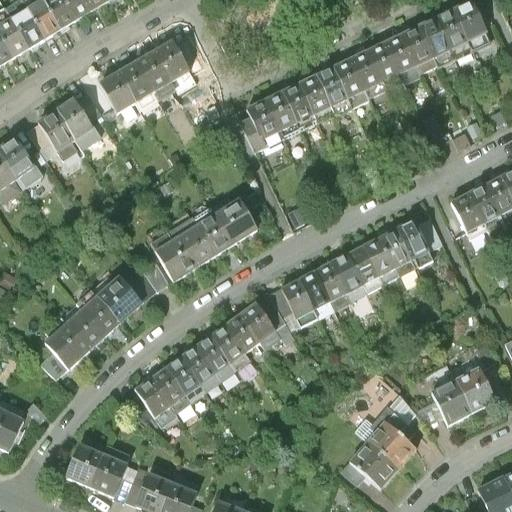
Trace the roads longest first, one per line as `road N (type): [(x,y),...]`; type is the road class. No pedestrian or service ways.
road 1 (residential): [(511,146),(297,267),(47,428),(16,499)]
road 2 (residential): [(0,122),(194,0)]
road 3 (residential): [(511,433),(462,463),(413,511)]
